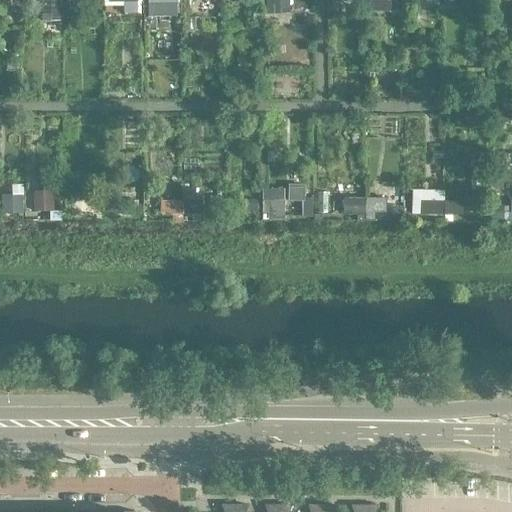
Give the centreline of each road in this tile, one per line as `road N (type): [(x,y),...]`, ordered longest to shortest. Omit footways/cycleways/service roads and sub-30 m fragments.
road 1 (secondary): [(165,445),(511,441)]
road 2 (secondary): [(511,408),(166,422)]
road 3 (secondary): [(166,422),(0,421)]
road 4 (residential): [(0,484),(166,483)]
road 5 (secondary): [(0,443),(165,445)]
